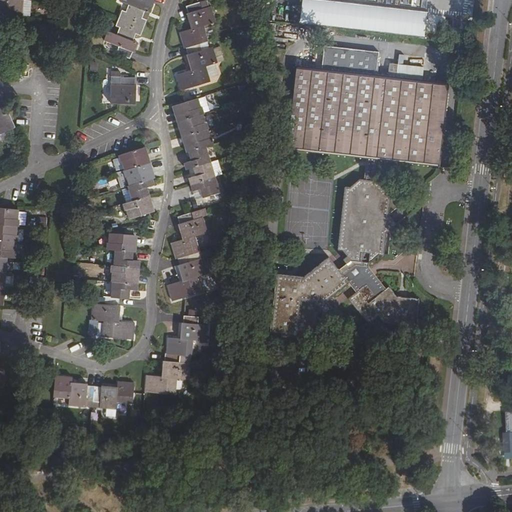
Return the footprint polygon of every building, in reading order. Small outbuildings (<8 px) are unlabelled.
[(0,16),(23,18),(24,0),(0,0),(0,6),(0,16)] [(121,10),(118,17),(143,27),(146,19),(141,17),(144,9),(150,11),(150,10),(153,3),(152,2),(152,0),(119,0),(129,4),(125,11),(121,10)] [(202,9),(200,3),(186,6),(188,14),(186,14),(188,22),(190,21),(193,31),(203,28),(215,24),(210,8),(202,9)] [(116,52),(130,57),(133,50),(133,51),(136,44),(137,42),(133,40),(135,33),(140,35),(143,27),(118,17),(115,25),(119,27),(116,34),(108,30),(104,39),(119,46),(116,52)] [(199,43),(207,41),(203,28),(193,31),(180,34),(184,48),(185,48),(187,55),(186,55),(188,63),(190,63),(192,71),(177,76),(181,92),(186,90),(209,83),(205,67),(216,64),(211,48),(201,51),(199,43)] [(140,43),(137,42),(136,44),(143,47),(145,41),(141,39),(140,43)] [(323,70),(297,67),(287,149),(440,167),(450,84),(423,81),(425,69),(404,67),(405,57),(400,56),(398,78),(378,76),(380,53),(326,47),(323,70)] [(110,103),(118,103),(135,104),(136,86),(133,86),(134,77),(119,77),(119,85),(111,85),(110,103)] [(200,108),(197,99),(189,101),(172,106),(177,121),(202,114),(203,113),(202,107),(200,108)] [(0,133),(16,126),(6,106),(0,108),(0,133)] [(204,123),(202,114),(177,121),(181,136),(207,129),(208,128),(206,122),(204,123)] [(209,138),(207,129),(181,136),(186,152),(203,147),(213,144),(210,138),(209,138)] [(125,162),(127,170),(153,162),(149,147),(121,155),(123,163),(125,162)] [(208,163),(203,147),(186,152),(189,161),(181,164),(183,171),(191,168),(208,163)] [(130,177),(132,184),(155,177),(157,177),(153,162),(127,170),(126,170),(127,177),(130,177)] [(212,178),(208,163),(191,168),(193,177),(186,179),(188,185),(212,178)] [(130,185),(134,201),(152,195),(150,186),(156,184),(155,177),(132,184),(130,185)] [(217,195),(212,178),(188,185),(190,192),(197,190),(200,200),(217,195)] [(351,188),(347,187),(340,250),(344,250),(351,260),(370,263),(380,254),(385,256),(387,232),(397,225),(389,216),(392,193),(388,192),(380,183),(360,180),(351,188)] [(128,210),(131,219),(157,212),(152,195),(134,201),(125,204),(126,210),(128,210)] [(16,219),(17,210),(0,208),(0,225),(16,226),(17,227),(18,220),(16,219)] [(193,220),(191,212),(178,216),(180,225),(178,225),(180,232),(182,231),(184,240),(171,244),(175,259),(179,258),(193,254),(200,252),(195,237),(207,233),(202,218),(193,220)] [(15,234),(16,226),(0,225),(0,240),(15,242),(16,242),(17,234),(15,234)] [(106,241),(105,249),(115,250),(134,251),(135,236),(108,233),(107,242),(106,241)] [(14,251),(15,242),(0,240),(0,256),(6,257),(15,257),(15,251),(14,251)] [(115,250),(114,265),(139,267),(140,261),(133,261),(134,251),(115,250)] [(194,259),(193,254),(179,258),(180,263),(178,264),(180,271),(182,271),(184,280),(168,284),(173,300),(185,296),(201,291),(197,275),(209,272),(204,257),(194,259)] [(349,283),(329,258),(304,277),(278,274),(271,333),(298,336),(299,331),(317,334),(319,316),(323,313),(325,315),(333,309),(327,300),(349,283)] [(111,277),(111,281),(112,281),(138,284),(139,267),(114,265),(111,265),(110,277),(111,277)] [(112,281),(111,297),(120,298),(129,299),(130,290),(138,290),(138,284),(112,281)] [(377,297),(367,285),(349,299),(370,324),(379,317),(384,323),(417,327),(420,301),(398,297),(389,288),(377,297)] [(105,321),(103,337),(133,340),(135,324),(119,322),(120,312),(121,313),(122,306),(119,305),(120,298),(111,297),(104,297),(103,304),(93,304),(92,320),(105,321)] [(197,324),(198,318),(183,317),(183,322),(182,322),(180,330),(182,330),(182,340),(168,338),(167,354),(179,355),(191,356),(193,342),(204,342),(206,325),(197,324)] [(178,364),(179,355),(167,354),(166,354),(166,362),(164,362),(163,370),(164,370),(164,378),(147,377),(145,392),(175,394),(176,379),(189,380),(190,365),(178,364)] [(375,388),(372,355),(353,357),(354,370),(345,381),(356,390),(375,388)] [(85,401),(93,402),(95,387),(86,386),(87,385),(80,384),(79,386),(71,385),(71,378),(56,377),(54,397),(69,398),(68,405),(84,408),(85,401)] [(132,404),(133,391),(134,384),(118,382),(117,389),(108,389),(108,387),(102,386),(102,388),(95,387),(93,402),(100,403),(99,409),(116,410),(116,403),(132,404)] [(511,410),(502,411),(504,458),(511,457),(511,410)]
